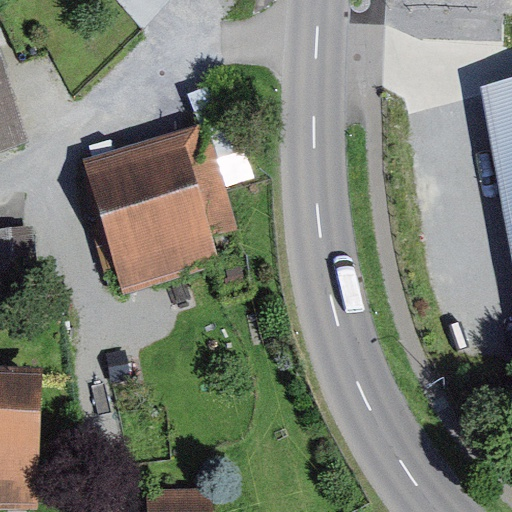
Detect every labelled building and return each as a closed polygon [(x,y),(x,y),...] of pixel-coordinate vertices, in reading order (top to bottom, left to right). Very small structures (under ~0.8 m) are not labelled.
[(0,64),(0,140),(26,130),(0,64)] [(511,88),(494,93),(511,205),(511,88)] [(217,130),(89,163),(125,298),(234,270),(226,239),(245,234),(217,130)] [(0,474),(53,478),(61,375),(0,370),(0,474)] [(207,511),(205,480),(142,484),(144,511),(207,511)]
